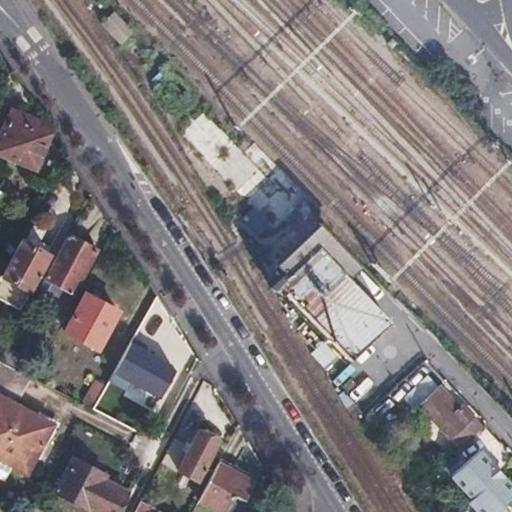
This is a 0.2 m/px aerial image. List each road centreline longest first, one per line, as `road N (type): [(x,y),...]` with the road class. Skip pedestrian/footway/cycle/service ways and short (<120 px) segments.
road 1 (residential): [(335,511),(33,44)]
road 2 (unknown): [(218,326),(128,511)]
road 3 (unknown): [(178,263),(107,367)]
road 4 (unclassified): [(425,348),(511,439)]
